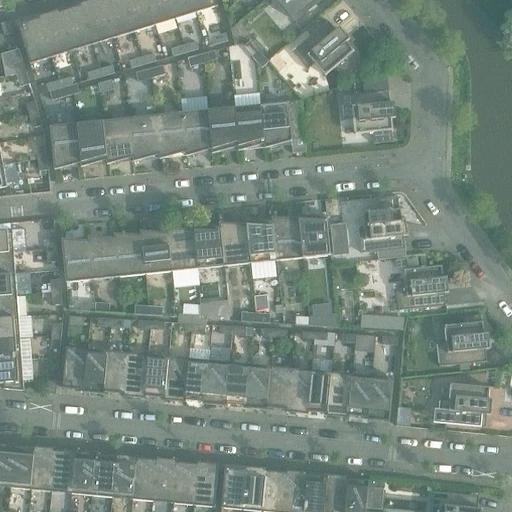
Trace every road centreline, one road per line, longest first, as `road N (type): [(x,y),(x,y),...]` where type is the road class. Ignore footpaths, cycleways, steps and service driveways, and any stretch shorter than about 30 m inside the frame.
road 1 (residential): [(0,414),(511,463)]
road 2 (residential): [(425,172),(0,211)]
road 3 (residential): [(425,172),(436,66),(378,0)]
road 4 (residential): [(511,297),(425,172)]
